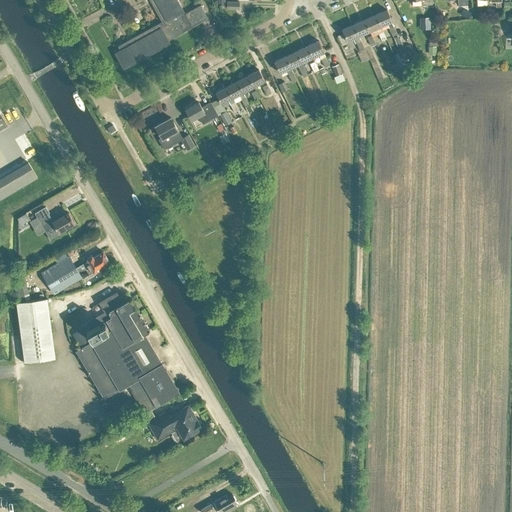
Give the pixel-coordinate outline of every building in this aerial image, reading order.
[(150,0),(162,21),(119,46),(120,50),(116,53),(123,66),(169,41),(167,38),(175,34),(175,35),(207,18),(200,5),(183,15),(181,12),(182,11),(176,0),(150,0)] [(227,1),(226,9),(239,9),(239,1),(227,1)] [(463,8),(460,14),(467,18),(470,12),(463,8)] [(387,9),(375,14),(381,26),(387,23),(392,36),(397,34),(391,21),(392,21),(387,9)] [(381,26),(375,14),(364,19),(370,31),(376,28),(382,41),(386,39),(381,26)] [(432,15),(422,16),(423,27),(433,27),(432,15)] [(359,36),(359,35),(370,31),(364,19),(353,24),(359,36)] [(359,36),(353,24),(342,29),(347,41),(354,38),(360,50),(364,48),(359,35),(359,36)] [(372,35),(367,37),(371,45),(375,43),(372,35)] [(312,57),(313,57),(319,54),(325,66),(329,64),(323,52),(324,52),(318,40),(307,45),(312,57)] [(436,42),(428,42),(428,55),(436,54),(436,42)] [(403,58),(404,60),(405,59),(406,62),(410,60),(409,58),(409,57),(411,61),(417,58),(409,43),(398,49),(403,58)] [(312,57),(307,45),(296,51),(302,62),(312,57)] [(302,62),(296,51),(285,56),(291,67),(297,64),(303,77),(308,74),(302,62)] [(291,67),(285,56),(274,61),(280,73),(286,70),(292,82),(297,80),(291,67)] [(314,72),(318,69),(314,61),(310,63),(314,72)] [(338,63),(332,66),(336,76),(342,73),(338,63)] [(258,69),(248,75),(253,86),(264,80),(258,69)] [(253,86),(248,75),(237,80),(243,92),(253,86)] [(237,80),(226,86),(232,98),(238,94),(245,106),(249,104),(243,92),(237,80)] [(288,89),(284,81),(278,84),(282,92),(288,89)] [(271,92),(267,84),(262,87),(266,95),(271,92)] [(232,121),(222,103),(228,100),(234,112),(239,110),(232,98),(226,86),(215,92),(218,98),(211,102),(218,115),(219,114),(225,125),(232,121)] [(260,98),(256,90),(251,93),(255,101),(260,98)] [(284,102),(279,93),(273,96),(278,106),(284,102)] [(210,101),(201,107),(198,102),(185,109),(191,119),(199,115),(203,123),(218,114),(211,102),(210,101)] [(182,137),(178,130),(171,117),(155,126),(162,137),(158,139),(164,149),(181,140),(186,149),(195,145),(188,134),(182,137)] [(140,134),(134,123),(124,129),(130,140),(140,134)] [(229,135),(237,131),(233,125),(226,129),(229,135)] [(0,178),(0,199),(37,177),(28,162),(0,178)] [(184,181),(180,174),(172,179),(176,185),(184,181)] [(68,212),(53,221),(48,213),(49,213),(46,206),(35,213),(50,239),(66,230),(65,228),(74,223),(68,212)] [(24,225),(31,222),(27,214),(20,218),(24,225)] [(88,258),(89,260),(77,268),(82,276),(82,278),(93,271),(94,272),(110,263),(103,251),(93,257),(92,256),(88,258)] [(41,270),(54,293),(82,276),(77,268),(68,254),(41,270)] [(19,294),(31,292),(28,274),(16,276),(19,294)] [(86,300),(109,286),(106,281),(83,295),(86,300)] [(86,322),(90,329),(87,331),(92,340),(91,341),(76,350),(104,398),(119,389),(119,390),(125,386),(128,391),(131,389),(137,400),(136,400),(137,402),(135,403),(141,413),(179,391),(162,363),(145,334),(150,330),(131,298),(123,303),(116,292),(99,302),(104,311),(86,322)] [(47,298),(17,302),(24,361),(54,357),(47,298)] [(91,341),(83,327),(72,333),(80,347),(91,341)] [(105,413),(111,423),(135,409),(130,399),(105,413)] [(199,420),(196,419),(187,404),(183,406),(181,403),(150,421),(160,437),(176,427),(182,437),(201,427),(200,426),(201,423),(199,420)] [(140,423),(141,424),(153,417),(154,417),(155,416),(151,409),(137,417),(140,423)] [(140,423),(137,417),(131,421),(134,426),(140,423)] [(214,501),(220,511),(224,511),(236,505),(235,503),(237,502),(231,493),(226,496),(225,495),(214,501)] [(211,503),(200,509),(201,511),(206,511),(213,508),(211,503)]
